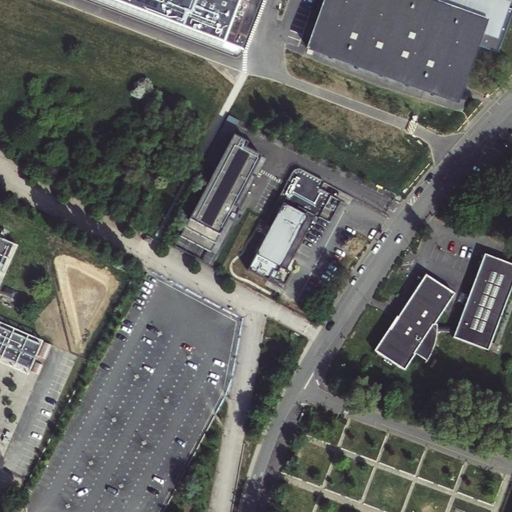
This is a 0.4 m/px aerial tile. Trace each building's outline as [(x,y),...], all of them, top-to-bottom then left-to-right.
[(89,0),(221,50),(239,0),(89,0)] [(239,0),(221,50),(237,57),(244,51),(265,0),(239,0)] [(413,0),(324,0),(308,47),(458,101),(464,87),(478,47),(497,54),(501,44),(511,13),(511,10),(506,9),(509,0),(508,0),(423,0),(422,3),(413,0)] [(231,134),(177,236),(208,252),(225,219),(231,222),(255,175),(250,173),(259,155),(243,147),(245,142),(231,134)] [(276,198),(283,202),(314,216),(317,218),(329,195),(318,189),(323,181),(300,169),(296,169),(293,170),(290,173),(276,198)] [(283,202),(246,271),(276,287),(278,283),(283,286),(289,274),(285,271),(286,268),(314,216),(283,202)] [(0,360),(30,373),(45,338),(0,318),(0,290),(21,243),(0,233),(0,360)] [(470,306),(460,330),(459,333),(458,337),(456,343),(491,356),(492,354),(494,348),(511,299),(511,268),(487,258),(481,273),(482,273),(470,306)] [(438,346),(441,335),(433,334),(435,331),(437,328),(458,297),(429,278),(407,311),(408,313),(406,316),(404,320),(401,318),(378,352),(407,372),(418,356),(430,364),(435,355),(438,346)] [(511,306),(496,349),(501,351),(511,321),(511,306)] [(455,330),(437,328),(435,331),(433,334),(441,335),(458,337),(459,333),(460,330),(455,330)] [(39,359),(44,361),(49,347),(45,346),(39,359)] [(496,349),(494,348),(492,354),(500,357),(502,351),(501,351),(496,349)]
